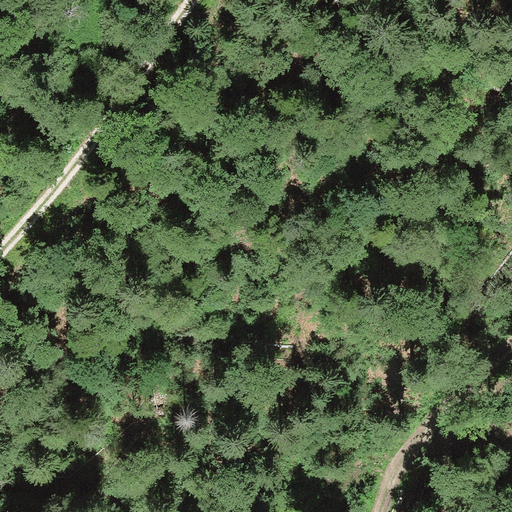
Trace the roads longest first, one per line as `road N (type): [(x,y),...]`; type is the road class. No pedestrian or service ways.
road 1 (track): [(0,253),(199,0)]
road 2 (track): [(511,356),(424,436),(385,511)]
